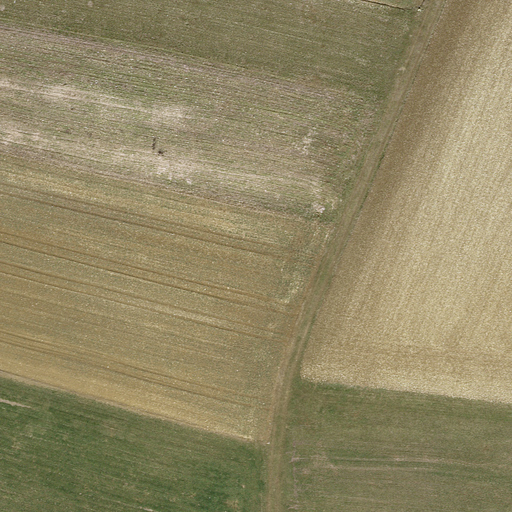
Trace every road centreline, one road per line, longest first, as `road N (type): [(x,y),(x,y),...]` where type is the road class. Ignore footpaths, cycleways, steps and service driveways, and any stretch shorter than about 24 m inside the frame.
road 1 (track): [(278,511),(286,420),(315,322),(444,0)]
road 2 (track): [(298,378),(511,404)]
